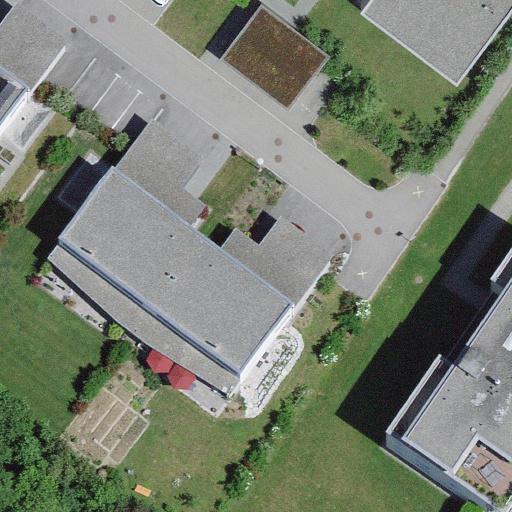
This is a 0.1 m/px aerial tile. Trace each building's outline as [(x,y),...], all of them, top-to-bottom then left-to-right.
[(267,0),(254,0),(224,52),(298,95),(332,38),(267,0)] [(358,0),(451,71),(504,0),(358,0)] [(0,80),(0,146),(32,105),(0,80)] [(104,180),(53,246),(238,387),(289,321),(104,180)] [(470,511),(511,511),(511,272),(387,456),(470,511)]
